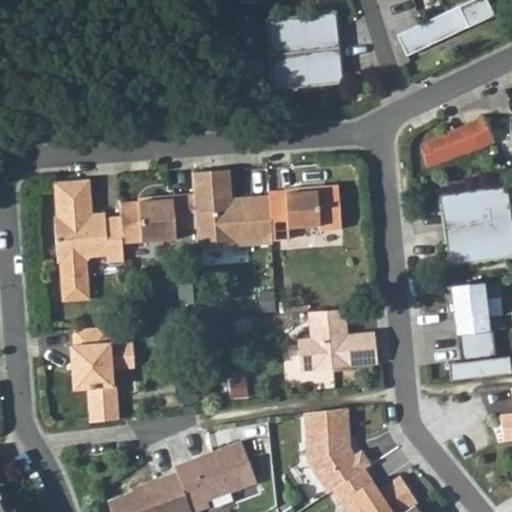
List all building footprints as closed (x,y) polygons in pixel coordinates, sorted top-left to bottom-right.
[(492,9),(489,0),(448,0),(395,18),(402,40),(492,9)] [(334,13),(267,20),(274,89),(341,81),(334,13)] [(481,116),(421,144),(427,167),(493,142),(481,116)] [(228,169),(191,171),(193,193),(195,228),(197,248),(272,242),(271,239),(268,196),(230,199),(228,169)] [(122,260),(121,243),(119,216),(104,217),(104,212),(87,213),(86,209),(90,205),(88,180),(52,182),(55,216),(52,217),(56,262),(59,262),(62,300),(88,298),(85,260),(88,256),(105,254),(106,261),(122,260)] [(318,227),(341,225),(337,182),(324,183),(322,189),(304,190),(304,186),(284,188),(284,189),(268,190),(271,239),(289,238),(288,224),(318,222),(318,227)] [(511,254),(511,186),(440,196),(449,263),(511,254)] [(137,201),(118,202),(119,216),(121,243),(175,239),(175,229),(195,228),(193,193),(137,197),(137,201)] [(462,378),(496,374),(491,330),(489,331),(484,282),(451,286),(462,378)] [(349,325),(347,308),(311,311),(313,337),(300,338),(303,369),(380,363),(377,332),(345,334),(345,326),(349,325)] [(108,326),(71,329),(73,345),(69,345),(70,364),(72,364),(73,371),(71,371),(72,389),(85,388),(89,423),(118,420),(115,386),(112,386),(111,371),(134,369),(131,343),(109,344),(108,326)] [(511,388),(510,388),(511,406),(511,405),(511,413),(499,415),(502,442),(511,440),(511,388)] [(347,435),(346,408),(302,413),(305,461),(326,493),(330,490),(363,469),(369,465),(360,451),(353,455),(344,441),(344,435),(347,435)] [(199,456),(173,466),(175,472),(190,511),(193,511),(208,507),(206,501),(255,483),(240,441),(209,453),(210,457),(206,458),(199,456)] [(373,485),(363,469),(330,490),(344,511),(402,511),(413,505),(416,503),(398,476),(374,492),(371,487),(373,485)] [(190,511),(175,472),(130,489),(131,492),(106,501),(109,511),(190,511)] [(0,511),(12,511),(0,484),(0,511)]
